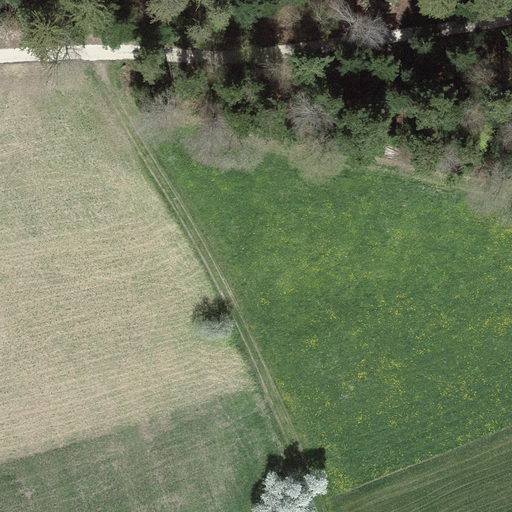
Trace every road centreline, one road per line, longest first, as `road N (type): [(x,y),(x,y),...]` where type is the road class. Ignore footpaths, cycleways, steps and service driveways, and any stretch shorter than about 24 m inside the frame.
road 1 (track): [(0,52),(189,60),(511,27)]
road 2 (track): [(320,511),(230,301),(94,55)]
